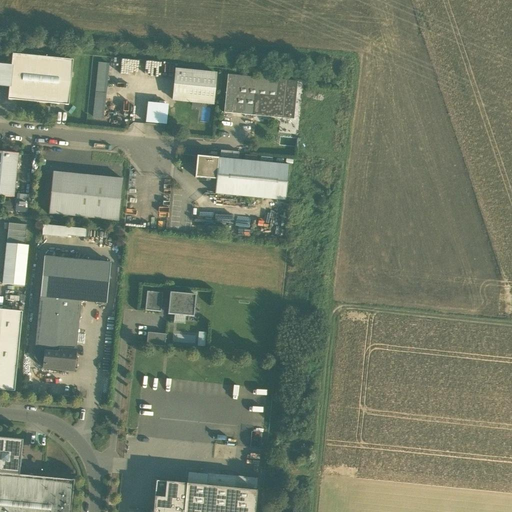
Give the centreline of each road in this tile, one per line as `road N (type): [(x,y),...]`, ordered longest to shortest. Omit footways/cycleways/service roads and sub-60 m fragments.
road 1 (track): [(312,511),(334,307),(511,324)]
road 2 (residential): [(93,511),(95,471),(77,443),(36,419),(0,415)]
road 3 (residential): [(0,130),(150,146)]
